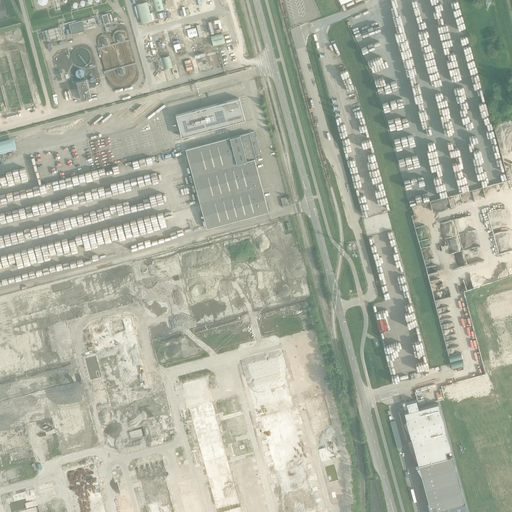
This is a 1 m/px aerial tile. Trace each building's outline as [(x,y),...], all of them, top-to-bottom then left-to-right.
[(161,0),(153,0),(156,10),(164,8),(161,0)] [(148,1),(137,4),(141,23),(155,20),(153,12),(150,13),(148,1)] [(82,21),(69,24),(71,35),(85,31),(82,21)] [(59,26),(44,30),(48,41),(51,40),(50,39),(57,38),(58,39),(62,38),(59,26)] [(197,36),(196,28),(187,30),(189,38),(197,36)] [(223,34),(210,37),(213,47),(225,44),(223,34)] [(157,38),(162,53),(168,52),(164,37),(157,38)] [(170,55),(162,57),(165,68),(172,67),(170,55)] [(180,77),(186,76),(183,64),(177,66),(180,77)] [(161,65),(156,66),(159,83),(165,81),(161,65)] [(84,72),(84,71),(84,70),(83,68),(81,67),(80,67),(79,67),(78,68),(77,69),(76,70),(76,71),(76,73),(77,74),(78,75),(80,76),(81,76),(83,75),(84,73),(84,72)] [(19,106),(12,72),(2,74),(10,108),(19,106)] [(32,102),(27,72),(17,74),(23,104),(32,102)] [(86,77),(76,79),(81,98),(91,95),(86,77)] [(349,102),(355,125),(365,122),(358,95),(355,95),(356,100),(349,102)] [(208,107),(176,115),(182,136),(245,119),(239,98),(208,107)] [(268,212),(254,159),(262,157),(255,131),(185,149),(207,228),(268,212)] [(13,138),(0,141),(0,154),(17,149),(13,138)] [(286,197),(280,198),(283,207),(289,205),(286,197)] [(442,237),(455,234),(454,229),(451,230),(449,223),(455,222),(454,220),(439,223),(442,237)] [(197,268),(177,272),(179,283),(199,279),(197,268)] [(236,315),(234,304),(217,307),(220,318),(236,315)] [(452,368),(464,365),(461,352),(449,355),(452,368)] [(85,358),(90,380),(102,377),(97,355),(85,358)] [(77,367),(53,373),(56,385),(80,379),(77,367)] [(436,383),(416,389),(417,392),(436,387),(436,383)] [(408,411),(404,412),(407,424),(412,442),(416,459),(418,465),(447,457),(445,452),(451,450),(438,403),(418,409),(416,400),(406,403),(408,411)] [(447,457),(418,465),(423,483),(427,500),(430,511),(467,511),(452,456),(447,457)]
